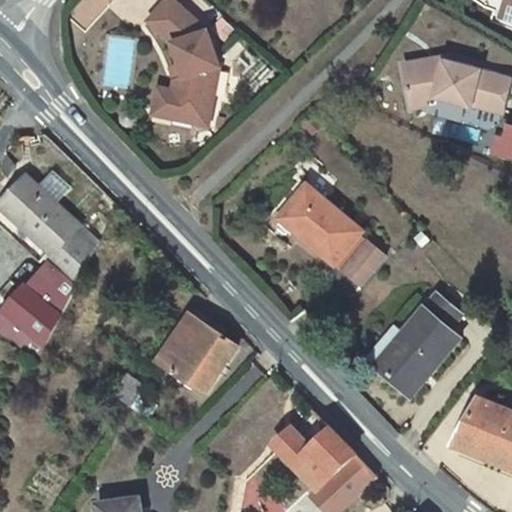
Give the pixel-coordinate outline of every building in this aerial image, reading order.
[(81,0),(68,14),(86,30),(112,0),(81,0)] [(170,112),(210,121),(221,69),(210,34),(173,0),(171,0),(150,23),(175,45),(182,67),(186,79),(176,82),(174,93),(170,112)] [(511,0),(509,0),(503,18),(511,21),(511,0)] [(511,80),(447,65),(449,60),(420,65),(423,78),(408,81),(413,111),(428,108),(427,102),(437,100),(452,104),(473,110),(474,107),(504,115),(511,84),(511,80)] [(423,78),(420,65),(405,67),(408,81),(423,78)] [(186,79),(182,67),(172,70),(176,82),(186,79)] [(170,112),(174,93),(159,90),(154,116),(209,127),(210,121),(170,112)] [(55,175),(43,190),(58,204),(71,190),(55,175)] [(58,204),(43,190),(29,178),(2,208),(53,258),(1,320),(45,351),(99,251),(78,232),(82,228),(58,204)] [(307,240),(337,265),(363,235),(365,232),(311,187),(287,214),(311,235),(307,240)] [(282,220),(307,240),(311,235),(287,214),(282,220)] [(368,239),(363,235),(337,265),(342,269),(368,239)] [(371,237),(344,271),(362,286),(389,253),(371,237)] [(372,363),(385,374),(412,397),(461,339),(452,331),(463,317),(438,296),(427,310),(405,336),(398,329),(372,359),(372,363)] [(227,331),(197,311),(193,316),(224,337),(227,331)] [(224,337),(193,316),(161,363),(208,395),(219,379),(214,375),(224,361),(229,365),(240,348),(224,337)] [(45,351),(1,320),(0,321),(0,334),(40,361),(45,351)] [(219,379),(229,365),(224,361),(214,375),(219,379)] [(131,407),(134,409),(143,396),(147,390),(149,387),(131,375),(116,397),(131,407)] [(160,408),(143,396),(134,409),(151,421),(160,408)] [(511,411),(510,411),(483,400),(456,446),(511,468),(511,411)] [(315,448),(296,429),(277,447),(321,492),(316,497),(330,511),(345,511),(382,479),(366,462),(357,454),(345,441),(335,430),(315,448)] [(142,511),(140,499),(101,505),(101,511),(142,511)]
